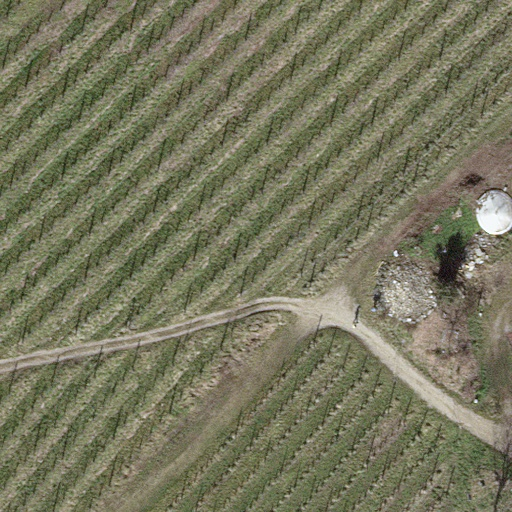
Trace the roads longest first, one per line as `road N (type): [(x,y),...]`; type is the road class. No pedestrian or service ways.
road 1 (track): [(0,374),(356,309),(478,428),(511,445)]
road 2 (track): [(150,511),(356,309)]
road 3 (track): [(511,141),(356,309)]
